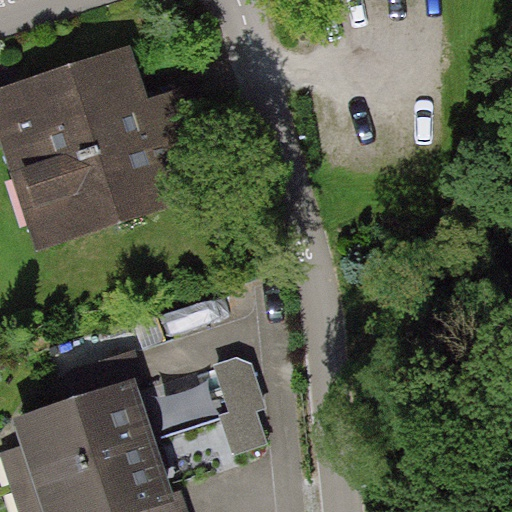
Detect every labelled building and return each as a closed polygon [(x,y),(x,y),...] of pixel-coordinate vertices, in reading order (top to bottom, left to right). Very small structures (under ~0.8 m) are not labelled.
[(151,108),(133,53),(0,96),(0,134),(40,256),(207,201),(174,100),(151,108)] [(237,362),(214,370),(230,416),(218,420),(234,463),(271,450),(260,418),(269,414),(253,369),(237,362)] [(11,493),(158,447),(139,386),(13,427),(21,452),(2,459),(11,493)] [(170,511),(178,510),(173,496),(158,447),(11,493),(17,511),(170,511)] [(173,496),(178,510),(170,511),(188,511),(182,494),(173,496)]
